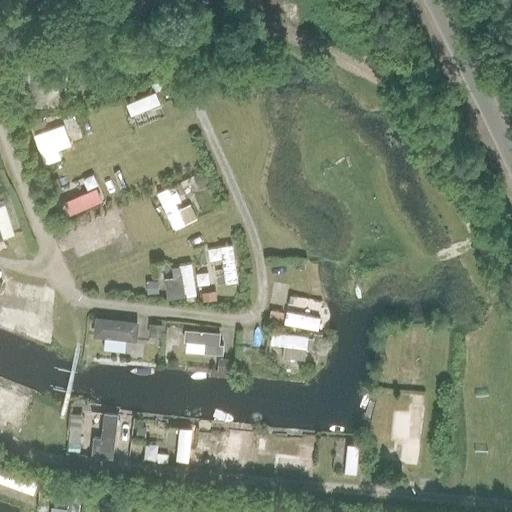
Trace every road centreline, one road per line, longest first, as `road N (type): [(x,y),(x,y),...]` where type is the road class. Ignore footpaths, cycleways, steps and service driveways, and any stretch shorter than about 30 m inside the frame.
road 1 (track): [(56,274),(78,301),(232,324),(256,310),(247,224),(152,0)]
road 2 (unclassified): [(511,156),(433,0)]
road 3 (track): [(56,274),(0,123)]
